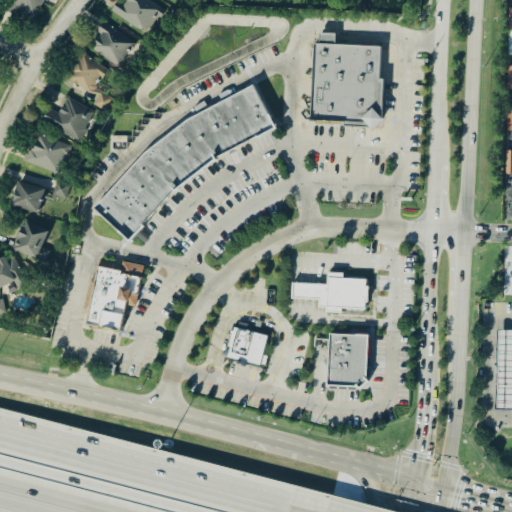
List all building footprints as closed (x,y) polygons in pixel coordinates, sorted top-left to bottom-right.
[(7,0),(3,10),(32,23),(42,0),(7,0)] [(145,36),(162,11),(145,0),(119,0),(111,13),(145,36)] [(134,43),(102,24),(87,48),(119,68),(134,43)] [(308,124),(378,127),(381,47),(311,45),(308,124)] [(106,68),(78,55),(65,81),(96,96),(91,106),(105,113),(113,96),(96,88),(106,68)] [(142,156),(184,122),(251,86),(274,130),(207,165),(177,189),(127,243),(92,210),(142,156)] [(40,122),(76,143),(93,114),(66,98),(57,114),(48,109),(40,122)] [(58,177),(70,149),(35,134),(23,162),(58,177)] [(44,194),(19,181),(8,204),(34,216),(44,194)] [(65,185),(54,186),(54,198),(65,198),(65,185)] [(40,248),(47,233),(23,223),(11,251),(43,265),(49,252),(40,248)] [(0,289),(21,286),(16,259),(0,261),(0,289)] [(84,328),(119,333),(124,306),(135,308),(142,267),(120,263),(118,272),(94,268),(84,328)] [(366,309),(367,280),(344,279),(344,274),(328,273),(328,285),(327,308),(366,309)] [(328,285),(294,284),(293,299),(320,300),(319,307),(327,308),(328,285)] [(233,326),(225,358),(260,368),(269,335),(233,326)] [(511,411),(494,411),(495,332),(511,332),(511,411)] [(357,391),(355,389),(325,387),(328,336),(366,338),(364,382),(366,384),(357,391)]
